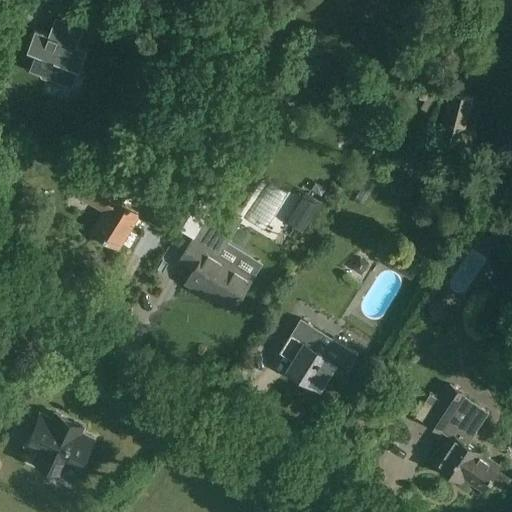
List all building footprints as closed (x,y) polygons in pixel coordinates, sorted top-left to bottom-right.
[(38,47),(29,70),(40,75),(41,77),(45,79),(47,78),(62,83),(71,86),(78,69),(79,69),(87,49),(77,44),(84,27),(56,16),(49,33),(35,28),(29,44),(38,47)] [(440,91),(432,86),(434,84),(422,78),(413,93),(425,99),(421,107),(428,111),(440,91)] [(441,136),(461,141),(472,97),(452,92),(441,136)] [(141,214),(113,197),(116,191),(106,185),(104,188),(90,179),(80,195),(104,210),(92,230),(120,247),(141,214)] [(196,202),(167,191),(159,203),(186,219),(196,202)] [(214,207),(181,260),(195,268),(186,282),(204,293),(206,290),(233,307),(252,277),(212,253),(233,220),(214,207)] [(438,213),(422,238),(439,249),(455,224),(438,213)] [(320,389),(334,367),(346,374),(359,353),(300,317),(282,347),(296,355),(288,369),(320,389)] [(463,482),(465,479),(483,491),(500,465),(468,444),(489,411),(465,395),(467,392),(450,381),(424,421),(440,431),(440,430),(451,437),(436,462),(433,460),(432,462),(463,482)] [(30,413),(23,428),(32,432),(26,443),(39,449),(34,460),(52,469),(57,458),(80,469),(94,438),(81,432),(84,425),(56,412),(53,419),(41,413),(38,417),(30,413)]
